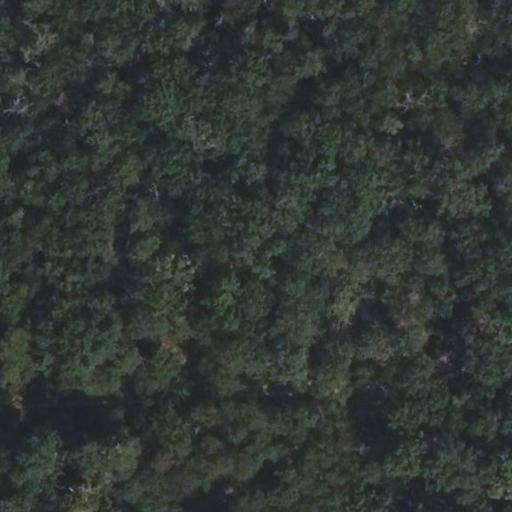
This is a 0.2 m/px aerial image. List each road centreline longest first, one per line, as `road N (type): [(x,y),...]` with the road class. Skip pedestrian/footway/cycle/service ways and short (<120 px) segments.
road 1 (track): [(0,413),(511,385)]
road 2 (track): [(245,511),(511,332)]
